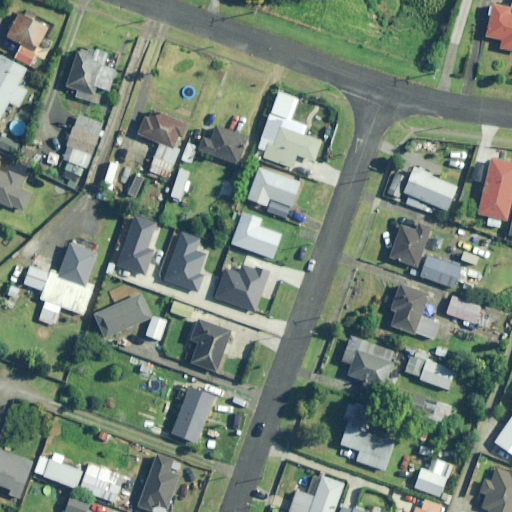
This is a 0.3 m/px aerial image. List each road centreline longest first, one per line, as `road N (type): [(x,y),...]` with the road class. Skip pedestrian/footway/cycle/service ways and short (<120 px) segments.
road 1 (residential): [(232,511),(384,89)]
road 2 (residential): [(140,0),(384,89)]
road 3 (residential): [(384,89),(511,115)]
